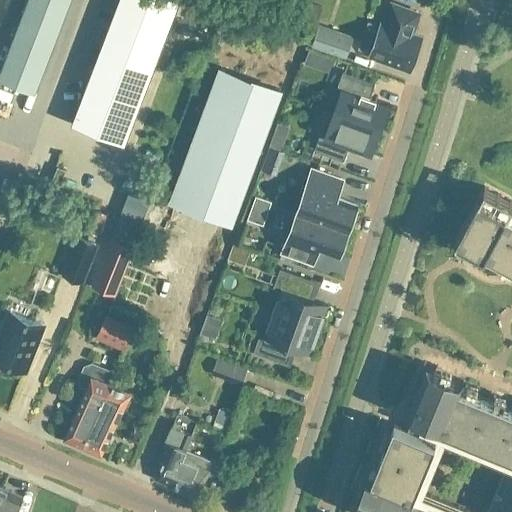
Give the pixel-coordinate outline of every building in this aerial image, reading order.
[(49,52),(47,52),(66,0),(25,0),(0,67),(0,77),(34,91),(49,52)] [(118,0),(72,122),(123,142),(176,0),(118,0)] [(309,2),(304,18),(317,22),(321,6),(309,2)] [(419,38),(409,35),(417,13),(392,4),(384,26),(381,24),(370,54),(408,67),(419,38)] [(350,36),(331,29),(318,25),(316,29),(311,44),(344,55),(350,36)] [(308,50),(303,63),(312,66),(317,54),(308,50)] [(341,89),(332,112),(379,129),(388,104),(375,100),(375,99),(374,99),(369,97),(374,82),(342,71),(336,87),(341,89)] [(219,73),(172,198),(230,220),(277,95),(219,73)] [(370,153),(379,129),(332,112),(325,110),(324,110),(332,113),(324,135),(319,133),(313,150),(342,160),(348,145),(370,153)] [(53,117),(35,160),(82,180),(100,137),(53,117)] [(271,138),(268,146),(280,150),(283,142),(271,138)] [(268,146),(265,156),(280,161),(283,151),(280,150),(268,146)] [(296,210),(347,228),(356,205),(334,197),(340,179),(311,169),(296,210)] [(511,207),(510,206),(481,191),(455,240),(483,256),(485,253),(511,267),(511,207)] [(254,195),(251,203),(265,208),(267,201),(254,195)] [(282,251),(310,261),(317,244),(339,252),(347,228),(296,210),(282,251)] [(110,236),(99,265),(123,275),(134,246),(110,236)] [(63,276),(80,283),(93,249),(76,243),(63,276)] [(282,290),(274,313),(316,328),(325,304),(310,299),(316,281),(279,268),(273,287),(282,290)] [(126,304),(148,308),(152,285),(129,281),(126,304)] [(0,361),(25,371),(43,324),(9,311),(3,328),(0,326),(0,361)] [(259,333),(252,352),(287,364),(293,346),(308,352),(316,328),(274,313),(266,335),(259,333)] [(125,349),(134,329),(107,317),(98,337),(125,349)] [(83,364),(77,378),(79,386),(82,387),(75,402),(78,404),(63,439),(82,447),(110,384),(116,371),(91,361),(83,364)] [(246,370),(231,364),(227,376),(242,381),(246,370)] [(511,511),(511,407),(463,388),(464,384),(423,367),(405,412),(413,416),(407,429),(393,423),(373,473),(369,471),(352,511),(511,511)] [(101,456),(129,393),(110,384),(82,447),(101,456)] [(278,411),(275,418),(282,421),(285,414),(278,411)] [(177,413),(163,446),(168,448),(156,479),(177,487),(192,451),(186,449),(197,422),(177,413)] [(198,496),(208,471),(214,474),(219,463),(192,451),(177,487),(198,496)] [(242,489),(257,495),(264,479),(249,472),(242,489)] [(2,487),(0,492),(0,511),(14,511),(21,495),(2,487)]
